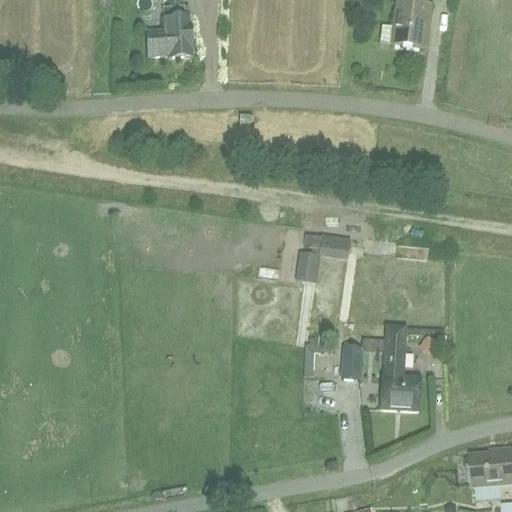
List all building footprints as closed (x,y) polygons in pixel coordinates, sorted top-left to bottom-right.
[(162,10),(163,23),(161,23),(162,33),(146,35),(148,60),(167,59),(168,61),(191,59),(187,9),(184,9),(184,8),(179,8),(178,0),(167,0),(169,10),(162,10)] [(381,27),(379,43),(391,45),(391,46),(422,50),(425,23),(427,23),(430,7),(421,6),(422,0),(396,0),(393,29),(381,27)] [(321,249),(319,259),(345,266),(348,255),(321,249)] [(313,288),(316,261),(297,259),(294,286),(313,288)] [(387,328),(386,352),(384,381),(383,381),(381,413),(417,415),(419,382),(403,381),(405,353),(406,329),(387,328)] [(426,338),(421,345),(431,353),(436,346),(426,338)] [(305,346),(304,378),(312,378),(313,357),(334,357),(334,347),(305,346)] [(340,382),(358,383),(361,350),(342,349),(340,382)] [(511,451),(497,453),(498,456),(468,459),(471,491),(511,486),(511,451)]
